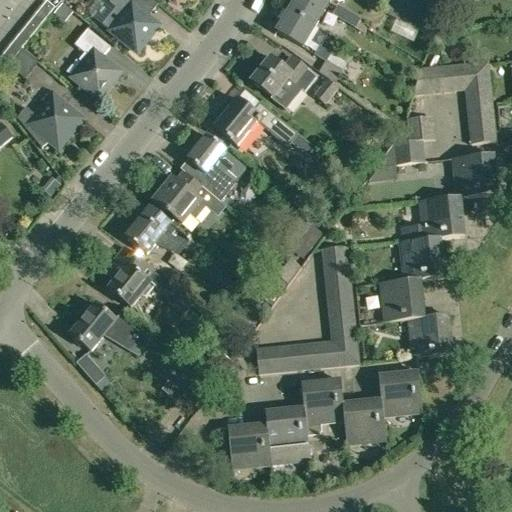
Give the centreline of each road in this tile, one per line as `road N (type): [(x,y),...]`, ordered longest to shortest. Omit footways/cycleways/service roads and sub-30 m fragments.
road 1 (residential): [(396,480),(313,509),(224,506),(186,493),(120,450),(2,316)]
road 2 (tertiary): [(19,282),(246,0)]
road 3 (residential): [(511,341),(479,400),(396,480)]
